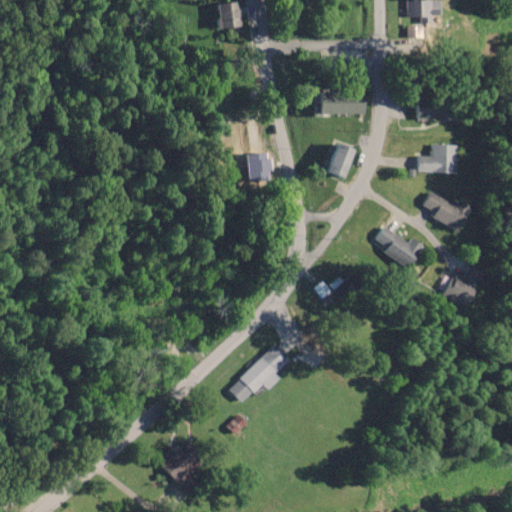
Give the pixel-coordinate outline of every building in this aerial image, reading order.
[(437,19),(437,0),(403,0),(404,20),(437,19)] [(214,4),(215,29),(238,28),(237,3),(214,4)] [(319,91),(319,114),(363,114),(363,91),(319,91)] [(453,120),(453,96),(415,96),(415,120),(453,120)] [(353,150),(334,144),(324,174),(343,180),(353,150)] [(454,146),(429,145),(428,157),(416,156),(415,173),(453,174),(454,146)] [(456,201),(453,205),(429,192),(418,210),(456,232),(469,208),(456,201)] [(409,266),(419,247),(381,226),(370,246),(409,266)] [(440,296),(463,309),(483,275),(467,266),(462,276),(454,271),(440,296)] [(226,390),(241,405),(286,361),(270,346),(226,390)] [(196,481),(187,472),(200,459),(181,439),(157,462),(185,492),(196,481)]
